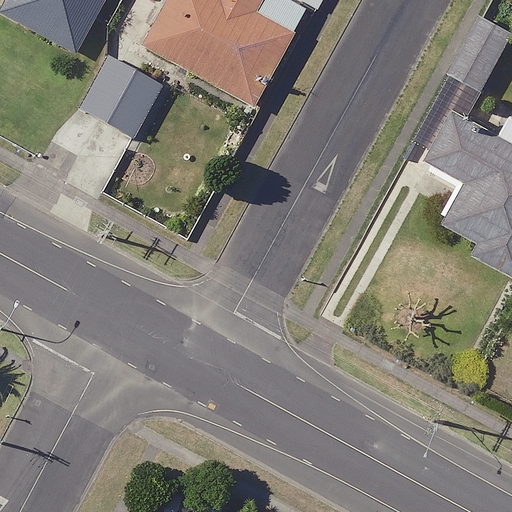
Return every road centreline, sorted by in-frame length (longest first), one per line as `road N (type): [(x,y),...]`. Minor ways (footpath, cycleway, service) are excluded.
road 1 (residential): [(408,0),(204,364)]
road 2 (tertiary): [(472,511),(204,364)]
road 3 (residential): [(20,511),(122,320)]
road 4 (tertiary): [(122,320),(0,253)]
